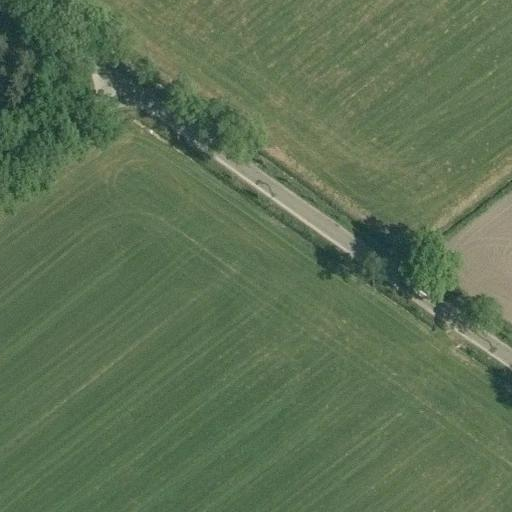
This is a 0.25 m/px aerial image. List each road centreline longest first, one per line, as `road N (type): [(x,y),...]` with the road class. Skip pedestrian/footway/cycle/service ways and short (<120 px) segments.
road 1 (unclassified): [(511,361),(125,85)]
road 2 (unclassified): [(0,184),(125,85)]
road 3 (unclassified): [(125,85),(9,0)]
